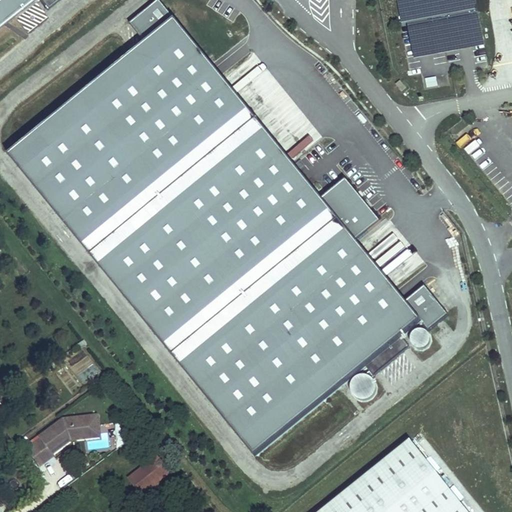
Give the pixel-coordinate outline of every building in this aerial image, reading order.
[(0,0),(0,28),(36,0),(38,0),(48,11),(61,0),(0,0)] [(146,44),(9,156),(256,458),(366,367),(370,373),(366,376),(372,379),(410,348),(402,338),(421,322),(429,332),(449,316),(425,286),(406,302),(357,242),(381,223),(346,179),(322,199),(159,0),(130,24),(146,44)] [(436,77),(427,78),(428,86),(437,85),(436,77)] [(402,93),(406,89),(400,82),(396,85),(402,93)] [(97,416),(90,417),(92,435),(70,437),(70,441),(100,437),(97,416)] [(41,439),(33,445),(46,462),(54,457),(52,455),(70,441),(70,437),(92,435),(90,417),(63,420),(40,437),(41,439)] [(468,511),(410,438),(317,511),(468,511)] [(91,448),(104,447),(104,439),(91,439),(91,448)] [(33,445),(26,450),(39,467),(46,462),(33,445)] [(159,457),(129,479),(141,495),(171,473),(159,457)]
